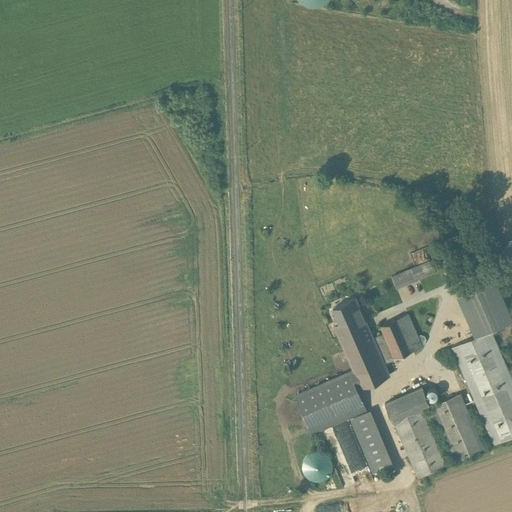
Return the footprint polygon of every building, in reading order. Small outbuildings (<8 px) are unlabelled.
[(434,259),(410,269),(414,280),(438,270),(434,259)] [(410,269),(391,277),(396,288),(414,280),(410,269)] [(511,320),(494,280),(458,295),(475,336),(491,329),(491,330),(511,320)] [(355,297),(333,307),(339,322),(334,325),(339,336),(367,324),(355,297)] [(407,314),(399,317),(413,349),(421,346),(407,314)] [(399,317),(380,325),(384,333),(393,355),(394,357),(413,349),(399,317)] [(367,324),(339,336),(353,370),(361,387),(389,375),(383,360),(382,357),(381,357),(373,338),(373,337),(367,324)] [(475,336),(451,347),(493,444),(511,436),(511,378),(491,330),(491,329),(475,336)] [(373,337),(373,338),(381,357),(382,357),(383,360),(393,355),(384,333),(373,337)] [(353,370),(295,395),(308,424),(362,400),(357,389),(361,387),(353,370)] [(422,387),(385,403),(393,422),(394,422),(422,410),(431,406),(422,387)] [(437,396),(437,394),(437,392),(436,390),(434,389),(432,388),(430,389),(428,390),(427,392),(426,394),(427,396),(428,398),(430,399),(432,399),(434,399),(436,398),(437,396)] [(460,393),(431,406),(435,415),(455,461),(484,448),(460,393)] [(422,410),(394,422),(411,462),(439,450),(426,419),(424,414),(422,410)] [(433,410),(424,414),(426,419),(435,415),(433,410)] [(366,411),(351,418),(374,472),(390,465),(378,438),(366,411)] [(439,450),(411,462),(418,477),(446,465),(439,450)] [(331,471),(332,465),(331,460),(328,455),(323,452),(317,451),(311,452),(307,455),(303,460),(302,466),(304,471),(307,476),(312,479),(318,481),(323,479),(328,476),(331,471)]
